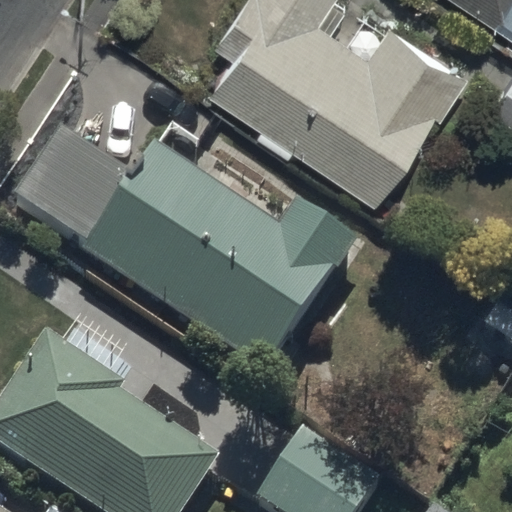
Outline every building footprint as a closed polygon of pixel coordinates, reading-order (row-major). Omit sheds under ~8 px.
[(347,4),(342,0),(238,0),(210,39),(232,55),(208,88),(254,121),(250,127),(288,154),(295,145),(375,204),(474,70),(393,11),(381,28),(360,13),(344,35),(332,25),(347,4)] [(511,49),(511,0),(468,0),(507,26),(498,40),(511,49)] [(511,73),(490,107),(511,122),(511,73)] [(89,253),(81,266),(262,387),(355,249),(296,210),(280,235),(151,149),(131,179),(65,135),(18,206),(89,253)] [(0,403),(0,452),(86,511),(193,511),(225,467),(124,398),(127,394),(112,383),(129,359),(74,321),(56,348),(44,339),(0,403)] [(308,434),(258,503),(270,511),(367,511),(385,489),(308,434)]
